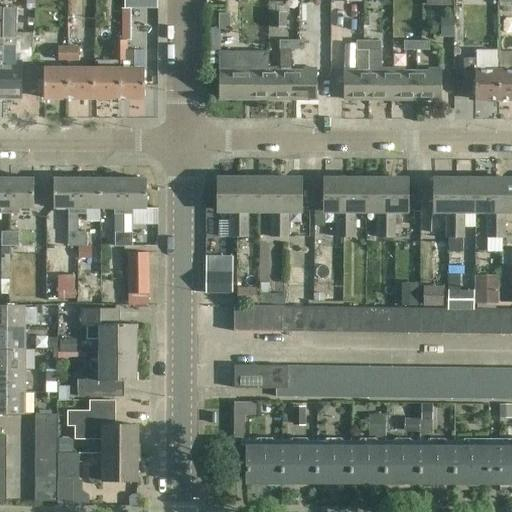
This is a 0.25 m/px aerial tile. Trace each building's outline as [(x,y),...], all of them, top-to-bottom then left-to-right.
[(272,13),(272,28),(286,27),(286,12),(282,13),(282,1),(270,1),(270,13),(272,13)] [(23,75),(23,62),(32,63),(33,32),(16,32),(16,2),(6,2),(5,98),(7,98),(8,101),(19,101),(20,98),(23,98),(23,75)] [(219,13),(219,29),(228,29),(228,13),(219,13)] [(69,22),(69,48),(71,48),(71,98),(96,99),(96,69),(75,68),(75,60),(81,60),(81,48),(79,48),(79,22),(69,22)] [(269,69),(269,100),(293,100),(293,72),(292,72),(292,49),(293,50),(293,40),(279,40),(280,69),(269,69)] [(293,40),(293,50),(304,49),(304,40),(293,40)] [(380,40),(370,41),(369,100),(393,100),(394,69),(380,69),(380,40)] [(119,69),(96,69),(96,99),(121,99),(121,41),(116,41),(115,61),(119,61),(119,69)] [(130,41),(121,41),(121,99),(146,99),(147,74),(146,69),(135,69),(135,51),(130,51),(130,41)] [(345,69),(345,74),(345,100),(369,100),(370,41),(358,41),(358,69),(345,69)] [(418,50),(418,41),(404,41),(404,50),(418,50)] [(429,41),(418,41),(418,50),(429,50),(429,41)] [(45,68),(46,74),(45,98),(71,98),(71,48),(69,48),(61,48),(61,60),(67,60),(67,68),(45,68)] [(269,52),(220,52),(220,100),(269,100),(269,69),(269,52)] [(500,101),(500,71),(471,70),(471,67),(464,67),(464,74),(464,84),(476,84),(476,101),(500,101)] [(293,72),(293,100),(318,100),(318,69),(304,69),(304,72),(293,72)] [(418,100),(418,72),(406,72),(406,69),(394,69),(393,100),(418,100)] [(442,100),(443,74),(443,70),(429,70),(429,72),(418,72),(418,100),(442,100)] [(511,70),(500,71),(500,101),(511,100),(511,70)] [(134,121),(150,120),(150,103),(134,104),(134,121)] [(12,214),(12,178),(0,178),(0,208),(1,208),(1,214),(12,214)] [(18,214),(18,208),(35,208),(35,178),(12,178),(12,214),(18,214)] [(68,246),(79,246),(79,232),(79,209),(79,178),(55,178),(55,209),(68,209),(68,246)] [(79,178),(79,209),(101,209),(101,178),(79,178)] [(115,215),(124,215),(124,178),(101,178),(101,209),(115,209),(115,215)] [(124,215),(124,232),(124,246),(132,246),(132,209),(148,208),(148,178),(124,178),(124,215)] [(230,237),(240,237),(240,179),(219,179),(219,211),(231,211),(230,237)] [(240,179),(240,237),(247,238),(247,211),(260,212),(260,179),(240,179)] [(281,238),(281,179),(260,179),(260,212),(273,212),(273,238),(281,238)] [(301,212),(302,202),(302,179),(281,179),(281,238),(290,238),(290,212),(301,212)] [(346,238),(346,180),(325,179),(325,212),(337,212),(337,238),(346,238)] [(511,179),(497,180),(497,240),(506,240),(506,214),(511,214),(511,179)] [(367,213),(367,180),(346,180),(346,238),(353,238),(354,212),(367,213)] [(387,239),(387,180),(367,180),(367,213),(379,213),(379,239),(387,239)] [(408,213),(408,203),(408,180),(387,180),(387,239),(396,239),(396,213),(408,213)] [(456,252),(456,180),(435,180),(435,214),(447,214),(447,266),(454,266),(454,252),(456,252)] [(456,180),(456,252),(463,252),(463,214),(476,214),(477,180),(456,180)] [(488,240),(497,240),(497,180),(477,180),(476,214),(489,214),(488,240)] [(1,246),(12,246),(12,232),(1,232),(1,246)] [(115,246),(124,246),(124,232),(115,232),(115,246)] [(445,259),(446,242),(421,242),(421,259),(445,259)] [(511,249),(502,249),(502,301),(511,300),(511,249)] [(150,294),(149,253),(129,254),(129,295),(150,294)] [(235,272),(235,258),(209,258),(209,272),(235,272)] [(298,282),(313,282),(314,264),(299,264),(298,282)] [(458,307),(459,289),(459,272),(448,272),(447,307),(458,307)] [(424,284),(424,307),(444,307),(444,284),(424,284)] [(257,302),(257,287),(237,287),(237,302),(257,302)] [(64,288),(51,289),(51,304),(65,303),(64,288)] [(473,289),(459,289),(458,307),(473,307),(473,289)] [(313,304),(312,290),(291,292),(292,305),(313,304)] [(0,327),(25,328),(26,306),(0,305),(0,327)] [(235,331),(293,332),(294,306),(235,306),(235,331)] [(305,306),(294,306),(293,332),(305,332),(305,306)] [(317,307),(305,306),(305,332),(316,332),(317,307)] [(316,332),(328,332),(328,307),(317,307),(316,332)] [(340,307),(328,307),(328,332),(339,333),(340,307)] [(339,333),(351,333),(351,307),(340,307),(339,333)] [(362,307),(351,307),(351,333),(362,333),(362,307)] [(362,333),(374,333),(374,307),(362,307),(362,333)] [(385,307),(374,307),(374,333),(385,333),(385,307)] [(385,333),(397,333),(397,308),(385,307),(385,333)] [(408,308),(397,308),(397,333),(408,334),(408,308)] [(408,334),(420,334),(420,308),(408,308),(408,334)] [(431,308),(420,308),(420,334),(431,334),(431,308)] [(431,334),(442,334),(443,308),(431,308),(431,334)] [(454,308),(443,308),(442,334),(454,334),(454,308)] [(454,334),(465,334),(466,309),(454,308),(454,334)] [(477,309),(466,309),(465,334),(477,334),(477,309)] [(477,334),(488,335),(489,309),(477,309),(477,334)] [(500,309),(489,309),(488,335),(500,335),(500,309)] [(500,335),(511,335),(511,309),(500,309),(500,335)] [(98,339),(98,353),(138,353),(138,325),(116,325),(116,310),(81,310),(81,326),(85,326),(86,339),(98,339)] [(0,349),(25,349),(25,328),(0,327),(0,349)] [(0,371),(25,371),(25,349),(0,349),(0,371)] [(138,382),(138,353),(98,353),(98,368),(85,368),(85,380),(77,380),(77,396),(116,396),(116,382),(138,382)] [(511,369),(235,366),(235,389),(277,389),(276,398),(511,400),(511,369)] [(0,392),(25,393),(25,371),(0,371),(0,392)] [(0,415),(25,415),(25,393),(0,392),(0,415)] [(102,440),(102,453),(137,453),(137,425),(116,425),(116,411),(88,411),(68,411),(68,426),(91,427),(91,439),(102,440)] [(35,426),(58,426),(58,414),(35,414),(35,426)] [(58,426),(35,426),(35,437),(58,437),(58,426)] [(58,437),(35,437),(35,448),(58,447),(58,437)] [(58,447),(35,448),(35,458),(58,458),(58,447)] [(511,447),(241,447),(241,471),(247,471),(247,484),(511,484),(511,447)] [(58,453),(58,481),(80,482),(80,454),(58,453)] [(137,481),(137,453),(102,453),(102,468),(90,467),(89,481),(137,481)] [(58,458),(35,458),(35,469),(58,469),(58,458)] [(58,469),(35,469),(35,480),(58,480),(58,469)] [(58,491),(58,481),(58,480),(35,480),(35,491),(58,491)] [(35,491),(35,502),(58,502),(58,491),(35,491)]
